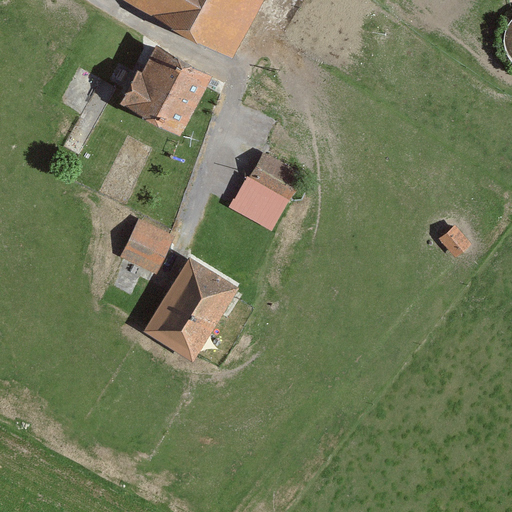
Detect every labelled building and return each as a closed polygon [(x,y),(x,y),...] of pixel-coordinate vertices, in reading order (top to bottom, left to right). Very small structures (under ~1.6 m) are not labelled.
[(138,0),(242,44),(260,0),(138,0)] [(184,126),(211,66),(149,38),(122,98),(184,126)] [(230,202),(274,227),(299,181),(276,169),(283,156),(262,144),(230,202)] [(156,269),(175,229),(139,212),(120,252),(156,269)] [(456,217),(439,233),(456,253),(474,237),(456,217)] [(189,249),(144,324),(195,355),(240,280),(189,249)]
